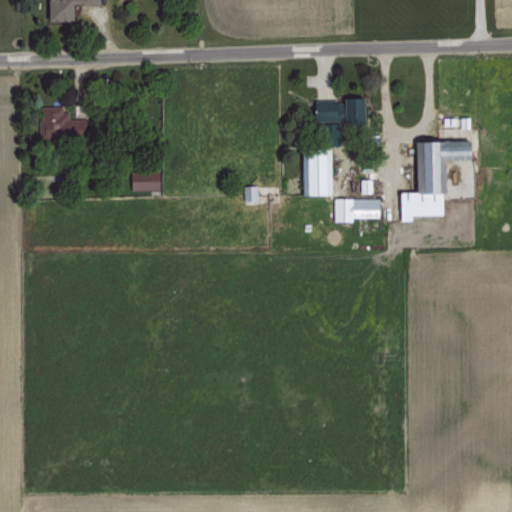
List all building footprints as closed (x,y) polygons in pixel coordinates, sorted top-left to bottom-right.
[(43,0),(43,18),(76,17),(76,4),(97,3),(97,0),(43,0)] [(360,119),(360,95),(338,96),(338,108),(331,108),(330,98),(310,99),(311,120),(360,119)] [(411,140),(412,189),(395,190),(396,219),(408,219),(408,214),(440,213),(439,158),(468,158),(467,138),(411,140)] [(298,193),(326,193),(328,147),(298,147),(298,193)] [(157,169),(127,170),(128,189),(157,188),(157,169)] [(241,199),(255,198),(255,183),(241,183),(241,199)] [(331,219),(349,219),(349,216),(377,215),(376,195),(330,196),(331,219)]
